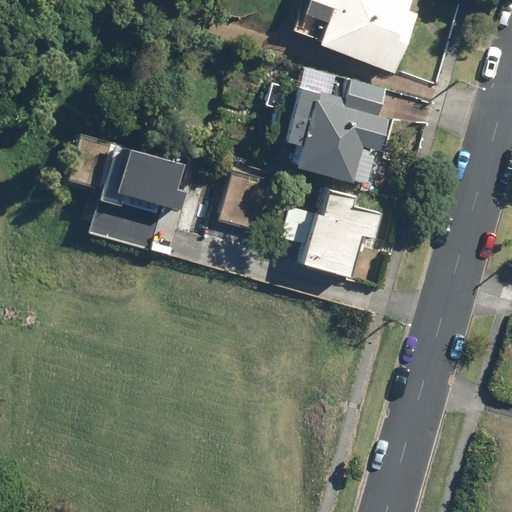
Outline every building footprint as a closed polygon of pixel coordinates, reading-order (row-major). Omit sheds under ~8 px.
[(406,0),(316,0),(327,4),(313,41),(390,71),(413,11),(404,7),(406,0)] [(338,103),(310,95),(290,165),(348,180),(358,145),(376,150),(386,115),(375,112),(382,86),(345,75),(338,103)] [(172,163),(113,150),(95,235),(146,246),(151,221),(168,225),(175,190),(166,188),(172,163)] [(276,181),(224,168),(210,224),(262,237),(276,181)] [(351,194),(324,186),(318,211),(312,209),(298,261),(308,263),(302,288),(338,297),(344,274),(349,276),(361,231),(371,234),(377,214),(348,206),(351,194)]
